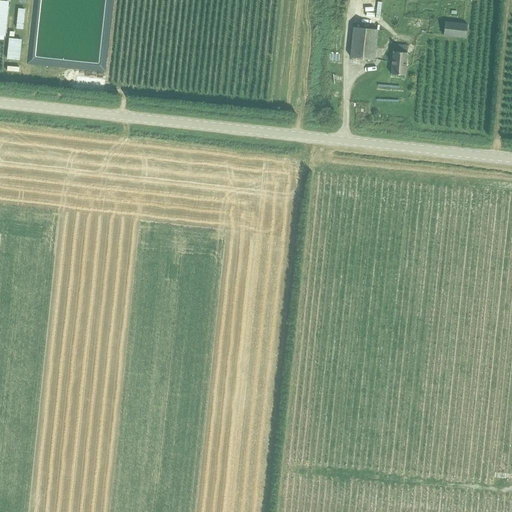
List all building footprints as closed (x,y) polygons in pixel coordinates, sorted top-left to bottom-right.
[(0,0),(0,35),(5,36),(7,16),(9,2),(0,0)] [(27,5),(23,26),(30,27),(33,6),(27,5)] [(22,29),(25,10),(18,9),(16,29),(22,29)] [(469,37),(470,23),(448,20),(446,33),(469,37)] [(357,26),(353,56),(376,59),(380,29),(357,26)] [(19,61),(21,40),(9,38),(6,59),(19,61)] [(407,74),(409,52),(395,50),(393,73),(407,74)]
